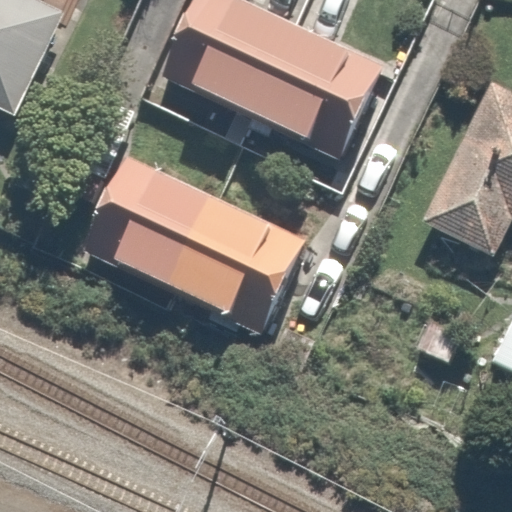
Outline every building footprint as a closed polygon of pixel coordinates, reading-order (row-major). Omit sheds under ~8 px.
[(0,0),(0,120),(7,124),(65,12),(41,0),(0,0)] [(392,59),(237,0),(205,0),(170,96),(318,151),(333,112),(366,125),(392,59)] [(428,227),(502,264),(511,243),(511,88),(498,82),(428,227)] [(113,279),(240,340),(265,288),(293,300),(320,243),(129,152),(102,210),(138,227),(113,279)] [(511,334),(496,366),(511,374),(511,334)]
